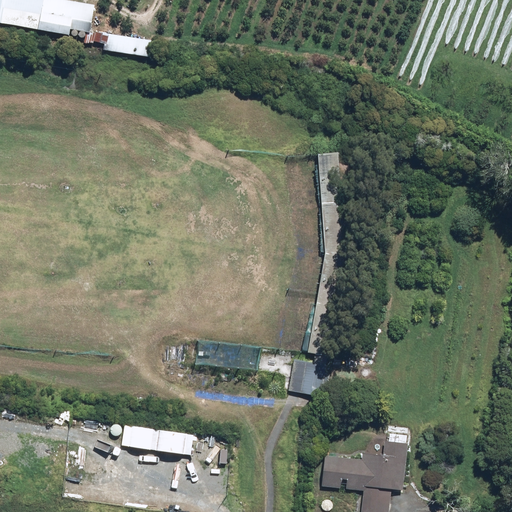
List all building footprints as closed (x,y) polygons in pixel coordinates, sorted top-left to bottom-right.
[(97,5),(65,0),(45,0),(41,27),(72,33),(73,29),(92,32),(97,5)] [(41,28),(43,13),(13,9),(11,25),(41,28)] [(154,40),(128,37),(126,50),(152,53),(154,40)] [(348,152),(321,154),(328,254),(310,353),(328,356),(348,257),(344,196),(350,196),(348,152)] [(332,366),(296,360),(290,391),(327,397),(332,366)] [(0,467),(27,447),(14,431),(0,442),(0,467)] [(365,490),(362,511),(389,511),(392,488),(404,489),(409,443),(386,440),(385,454),(364,452),(364,459),(326,455),(323,486),(365,490)] [(236,450),(226,450),(225,470),(236,470),(236,450)]
